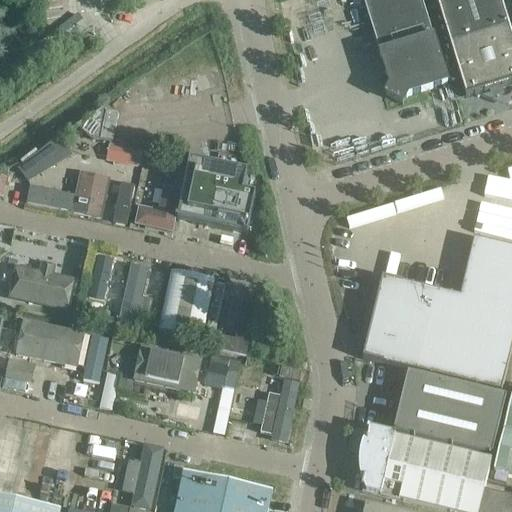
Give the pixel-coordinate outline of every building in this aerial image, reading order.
[(362,0),(390,88),(386,97),(403,106),(408,98),(448,85),(421,0),(362,0)] [(465,98),(466,99),(511,84),(511,38),(500,0),(435,0),(466,98),(465,98)] [(78,16),(52,35),(61,49),(88,29),(78,16)] [(220,74),(169,91),(174,108),(226,91),(220,74)] [(100,140),(113,143),(119,115),(106,112),(100,140)] [(31,184),(74,152),(62,136),(19,168),(31,184)] [(110,146),(107,160),(138,167),(141,153),(110,146)] [(188,162),(176,221),(245,236),(254,197),(241,194),(245,175),(188,162)] [(112,183),(84,177),(76,218),(104,224),(112,183)] [(172,237),(180,196),(164,193),(160,212),(140,208),(137,230),(172,237)] [(363,361),(501,395),(511,350),(511,249),(474,241),(460,298),(382,280),(363,361)] [(39,274),(16,269),(9,302),(68,314),(75,282),(54,277),(56,268),(41,265),(39,274)] [(107,309),(120,312),(130,269),(116,266),(107,309)] [(131,268),(119,327),(135,331),(138,317),(142,301),(148,272),(131,268)] [(95,271),(85,315),(99,318),(108,274),(95,271)] [(172,274),(159,333),(201,342),(214,283),(172,274)] [(152,303),(143,301),(139,317),(148,319),(152,303)] [(258,304),(244,301),(234,342),(225,340),(221,354),(245,360),(249,345),(258,304)] [(106,319),(103,330),(115,333),(118,322),(106,319)] [(92,344),(28,330),(21,360),(86,374),(92,344)] [(206,364),(146,352),(139,389),(199,401),(206,364)] [(6,379),(30,385),(33,371),(8,366),(6,379)] [(209,385),(237,389),(240,369),(211,366),(209,385)] [(408,376),(394,433),(492,457),(506,399),(408,376)] [(305,390),(288,387),(275,448),(292,451),(305,390)] [(511,397),(494,472),(511,476),(511,397)] [(19,435),(3,431),(0,443),(0,484),(7,486),(19,435)] [(379,494),(381,495),(380,497),(441,511),(479,511),(491,462),(395,439),(395,437),(369,431),(363,457),(388,463),(383,485),(381,484),(379,494)] [(156,511),(169,454),(149,449),(136,506),(134,511),(156,511)] [(268,511),(272,494),(184,475),(175,511),(268,511)] [(508,511),(511,500),(511,499),(484,493),(479,511),(508,511)] [(0,511),(59,511),(0,499),(0,511)]
